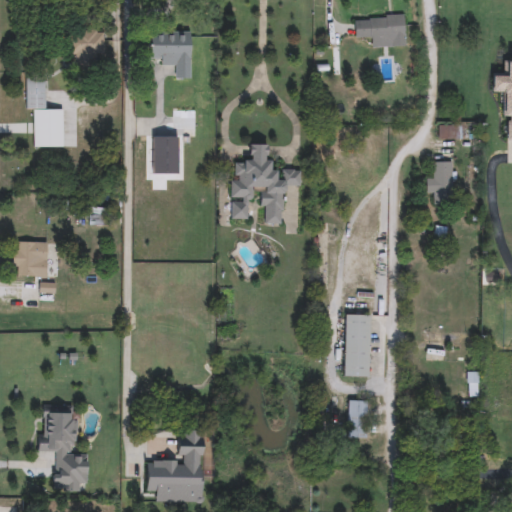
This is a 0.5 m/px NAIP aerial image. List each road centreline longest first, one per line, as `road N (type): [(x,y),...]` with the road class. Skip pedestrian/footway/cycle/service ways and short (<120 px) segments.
road 1 (residential): [(437,0),(440,102),(434,122),(395,166),(385,200),(394,511)]
road 2 (residential): [(498,0),(496,207),(511,255)]
